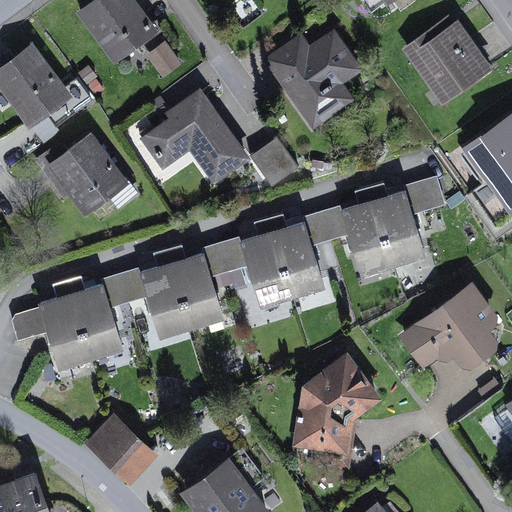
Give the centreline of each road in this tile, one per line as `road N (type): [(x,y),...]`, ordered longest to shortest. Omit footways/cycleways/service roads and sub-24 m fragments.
road 1 (residential): [(0,326),(18,292),(39,275),(434,157)]
road 2 (residential): [(136,511),(79,459),(0,411)]
road 3 (residential): [(257,107),(180,0)]
